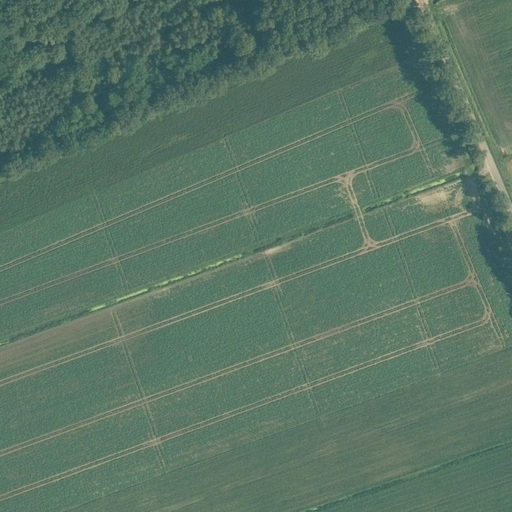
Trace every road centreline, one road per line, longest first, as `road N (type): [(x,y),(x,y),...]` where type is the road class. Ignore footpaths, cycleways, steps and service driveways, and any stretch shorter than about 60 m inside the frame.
road 1 (unclassified): [(511,207),(420,0)]
road 2 (track): [(124,0),(0,52)]
